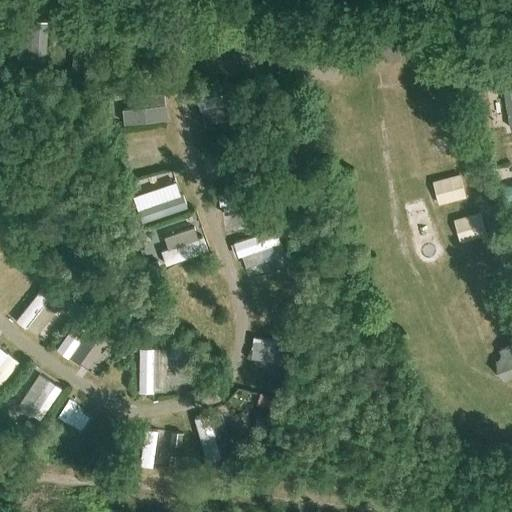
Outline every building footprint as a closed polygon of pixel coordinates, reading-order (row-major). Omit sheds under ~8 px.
[(33,19),(31,58),(45,59),(47,20),(33,19)] [(98,71),(102,28),(89,27),(85,69),(98,71)] [(283,42),(281,59),(332,64),(334,47),(283,42)] [(511,87),(511,71),(473,77),(475,93),(511,87)] [(243,90),(199,96),(201,108),(245,102),(243,90)] [(167,118),(166,103),(123,107),(124,122),(167,118)] [(250,121),(241,122),(242,129),(251,127),(250,121)] [(136,144),(140,167),(177,161),(173,138),(136,144)] [(202,151),(203,162),(234,159),(233,148),(202,151)] [(466,170),(437,177),(443,202),(472,195),(466,170)] [(502,200),(511,197),(511,183),(499,188),(502,200)] [(257,199),(255,187),(219,193),(221,205),(255,199),(257,199)] [(148,206),(153,218),(187,206),(183,194),(148,206)] [(239,256),(281,242),(276,227),(234,241),(239,256)] [(166,264),(208,248),(203,235),(170,248),(170,246),(161,249),(166,264)] [(0,260),(0,290),(27,281),(23,269),(17,271),(12,257),(0,260)] [(189,283),(188,321),(210,321),(211,283),(189,283)] [(282,284),(254,288),(257,309),(285,305),(282,284)] [(52,292),(42,285),(17,320),(26,327),(27,325),(52,292)] [(70,357),(92,327),(79,318),(58,348),(70,357)] [(254,336),(252,348),(279,352),(281,340),(254,336)] [(507,377),(511,375),(511,340),(498,345),(507,377)] [(140,347),(139,391),(154,391),(155,347),(140,347)] [(7,353),(0,362),(0,381),(17,360),(7,353)] [(29,410),(41,418),(62,387),(50,379),(31,408),(29,410)] [(259,405),(269,407),(272,396),(262,393),(259,405)] [(215,445),(194,415),(185,421),(205,451),(215,445)] [(154,466),(159,430),(147,428),(142,464),(154,466)]
